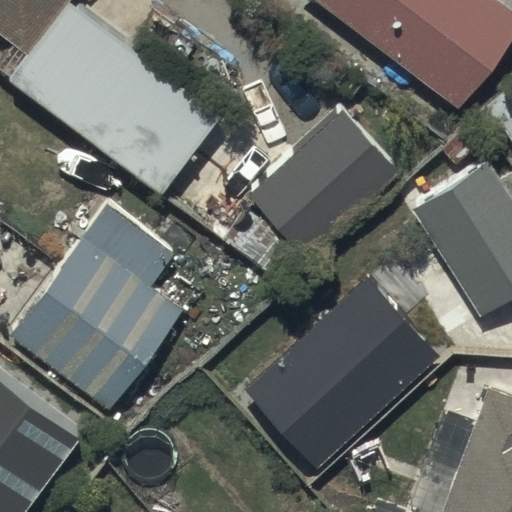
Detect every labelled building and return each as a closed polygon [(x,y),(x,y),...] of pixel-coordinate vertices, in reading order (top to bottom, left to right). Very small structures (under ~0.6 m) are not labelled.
[(0,0),(0,14),(28,36),(11,58),(163,173),(222,95),(97,0),(0,0)] [(511,0),(340,0),(458,88),(511,15),(511,0)] [(241,165),(297,233),(393,157),(344,95),(277,149),(271,141),(241,165)] [(511,98),(498,108),(511,129),(511,98)] [(511,184),(488,147),(411,196),(480,303),(511,281),(511,184)] [(111,189),(12,320),(111,395),(186,296),(151,269),(175,238),(111,189)] [(511,511),(511,380),(486,371),(435,511),(511,511)]
